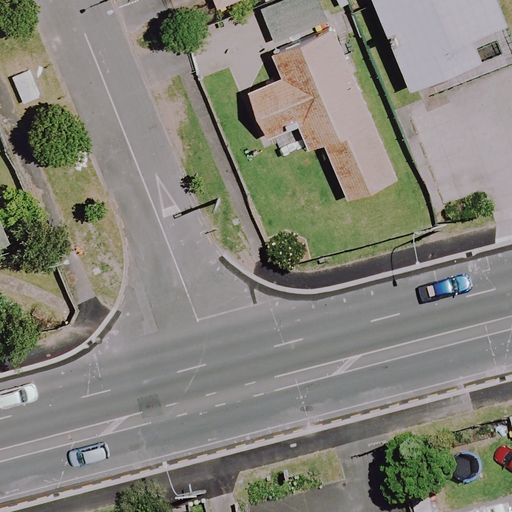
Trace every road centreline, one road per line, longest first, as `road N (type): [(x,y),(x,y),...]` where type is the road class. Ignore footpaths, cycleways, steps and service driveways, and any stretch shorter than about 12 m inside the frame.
road 1 (residential): [(67,0),(226,393)]
road 2 (secondary): [(511,322),(226,393)]
road 3 (secondary): [(226,393),(0,454)]
